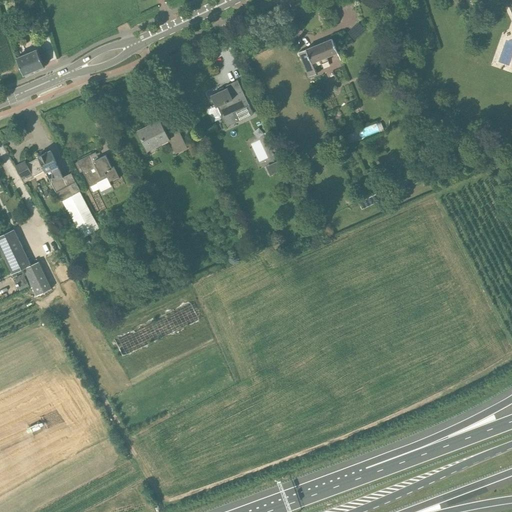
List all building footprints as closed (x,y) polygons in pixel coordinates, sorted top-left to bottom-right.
[(511,0),(470,0),(473,6),(479,3),(480,4),(482,3),(482,2),(484,1),(483,0),(506,0),(511,12),(511,0)] [(308,77),(314,75),(316,74),(312,63),(319,60),(321,65),(329,62),(327,57),(338,52),(332,38),(298,52),(308,77)] [(21,57),(18,49),(13,51),(17,59),(17,58),(24,75),(44,66),(37,50),(21,57)] [(237,122),(233,113),(250,105),(237,80),(226,86),(227,88),(211,96),(215,104),(211,106),(205,108),(212,123),(221,118),(220,116),(221,115),(227,127),(237,122)] [(186,144),(177,126),(165,132),(159,120),(138,131),(148,150),(169,139),(174,150),(176,154),(188,148),(186,144)] [(347,136),(339,140),(341,146),(349,143),(347,136)] [(63,177),(51,150),(38,156),(39,157),(34,159),(27,164),(25,161),(15,167),(24,183),(34,177),(33,176),(43,170),(46,175),(47,175),(53,171),(57,180),(62,178),(63,177)] [(94,161),(91,154),(78,161),(76,163),(80,172),(83,171),(89,183),(91,186),(107,178),(109,182),(119,177),(114,166),(112,167),(106,155),(94,161)] [(273,163),(277,173),(287,168),(282,159),(273,163)] [(384,172),(381,166),(374,169),(377,175),(384,172)] [(53,171),(47,175),(56,191),(66,186),(62,178),(57,180),(53,171)] [(100,228),(92,215),(79,191),(81,191),(75,181),(66,186),(56,191),(61,201),(82,239),(87,236),(100,228)] [(31,265),(14,229),(0,235),(0,250),(11,274),(23,269),(31,265)] [(90,242),(87,236),(82,239),(85,244),(90,242)] [(18,285),(26,284),(24,273),(16,275),(18,285)] [(194,304),(116,336),(123,353),(201,321),(194,304)]
